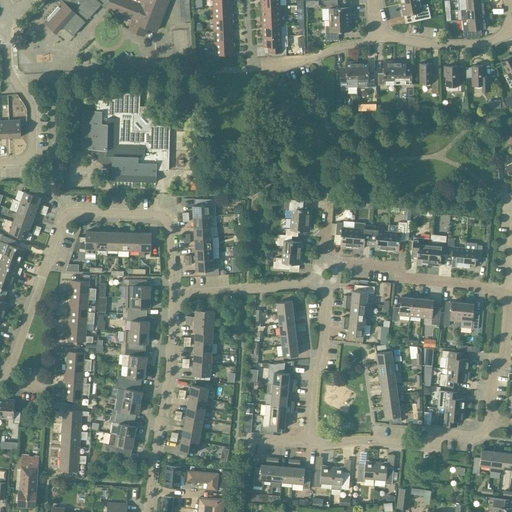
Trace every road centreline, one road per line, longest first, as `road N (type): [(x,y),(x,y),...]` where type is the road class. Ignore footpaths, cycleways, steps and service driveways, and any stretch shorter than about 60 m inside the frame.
road 1 (residential): [(171,293),(172,215),(69,210),(0,384)]
road 2 (residential): [(148,511),(171,293)]
road 3 (residential): [(494,418),(480,432),(436,432),(435,447),(310,443)]
road 4 (residential): [(508,296),(334,263)]
road 5 (residential): [(0,162),(28,160),(34,151),(32,108),(9,73),(4,23)]
road 6 (residential): [(310,443),(324,285)]
road 7 (residential): [(171,293),(313,285)]
road 8 (residential): [(494,418),(493,361),(504,362),(508,296)]
road 9 (residential): [(251,68),(380,35)]
road 10 (residential): [(380,35),(432,43),(508,34)]
